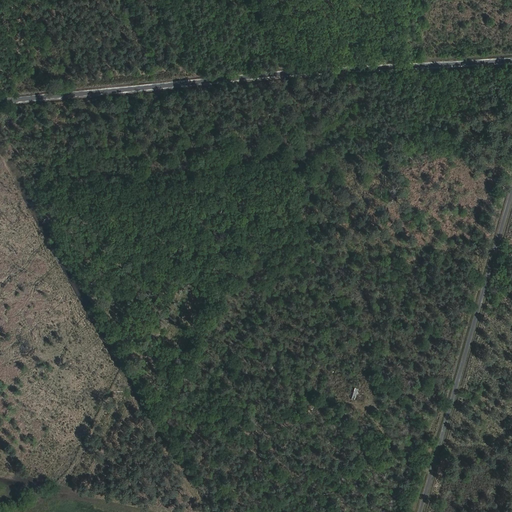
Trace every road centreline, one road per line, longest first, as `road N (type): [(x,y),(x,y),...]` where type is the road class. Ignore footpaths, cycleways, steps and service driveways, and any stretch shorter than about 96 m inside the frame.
road 1 (unclassified): [(0,104),(511,62)]
road 2 (track): [(206,511),(0,132)]
road 3 (residential): [(421,511),(511,192)]
road 4 (track): [(0,476),(149,511)]
